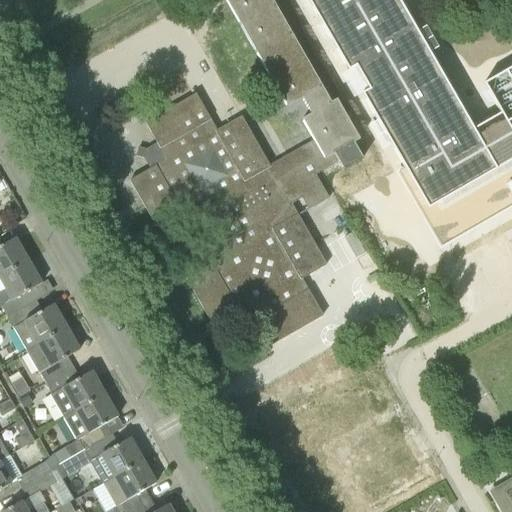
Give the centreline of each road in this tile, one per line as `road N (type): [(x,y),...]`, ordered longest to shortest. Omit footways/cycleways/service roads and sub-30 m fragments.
road 1 (residential): [(216,511),(0,128)]
road 2 (residential): [(483,511),(410,379),(426,355),(505,316),(471,255)]
